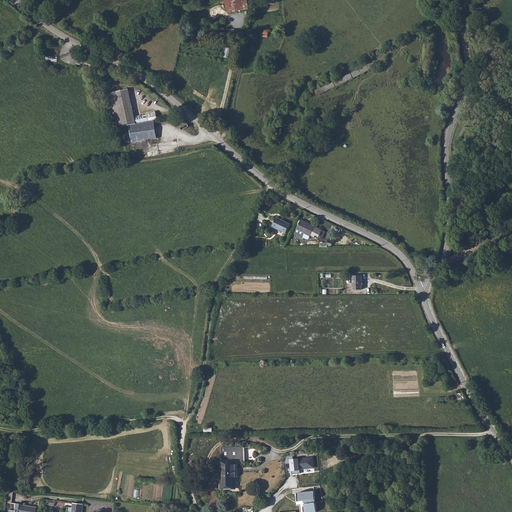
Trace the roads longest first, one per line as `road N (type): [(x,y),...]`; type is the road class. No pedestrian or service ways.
road 1 (tertiary): [(420,288),(393,248),(271,185),(136,72),(55,32),(14,0)]
road 2 (track): [(195,503),(179,443),(202,377),(211,305),(271,185)]
road 3 (unclassified): [(466,0),(468,73),(446,156),(450,234),(438,269),(420,288)]
road 4 (tertiary): [(420,288),(511,461)]
road 5 (track): [(0,428),(172,418),(185,425)]
road 6 (track): [(491,430),(314,436)]
